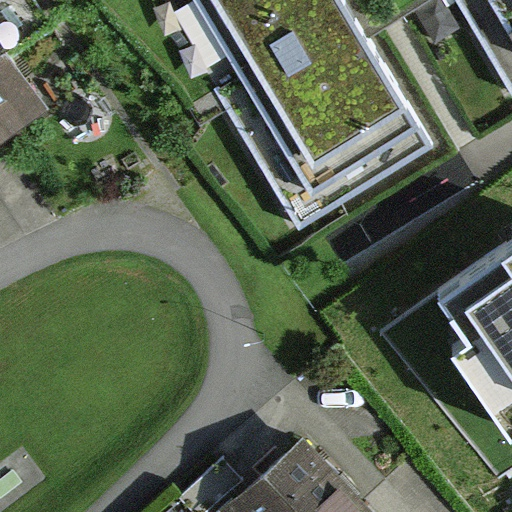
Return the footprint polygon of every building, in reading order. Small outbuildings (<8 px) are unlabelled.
[(331,0),(163,0),(283,189),(403,114),(331,0)] [(511,0),(485,0),(511,42),(511,0)] [(0,128),(44,100),(0,31),(0,128)] [(511,234),(441,285),(472,328),(454,341),(511,423),(511,234)] [(307,434),(226,511),(355,511),(370,498),(307,434)] [(511,459),(498,469),(511,490),(511,459)] [(383,511),(370,498),(355,511),(383,511)]
